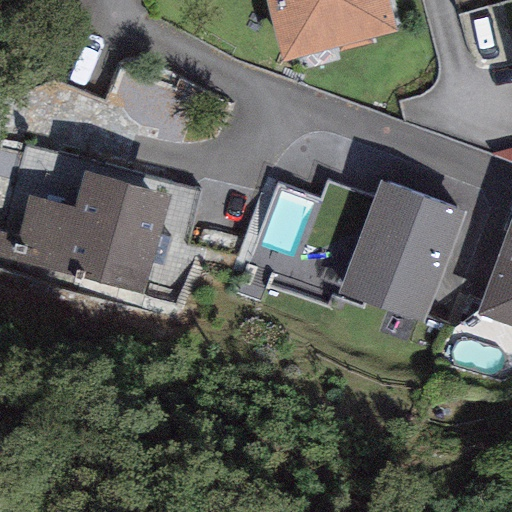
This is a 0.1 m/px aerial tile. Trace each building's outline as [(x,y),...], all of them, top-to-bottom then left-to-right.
[(387,0),(263,0),(282,67),(397,36),(387,0)] [(138,174),(134,189),(169,198),(150,275),(175,282),(199,190),(138,174)] [(74,212),(26,199),(11,259),(145,293),(150,275),(169,198),(134,189),(83,176),(74,212)] [(462,215),(379,186),(374,200),(328,184),(323,197),(267,178),(233,277),(326,309),(330,298),(362,309),(363,305),(424,326),(462,215)] [(511,218),(477,315),(511,326),(511,218)]
